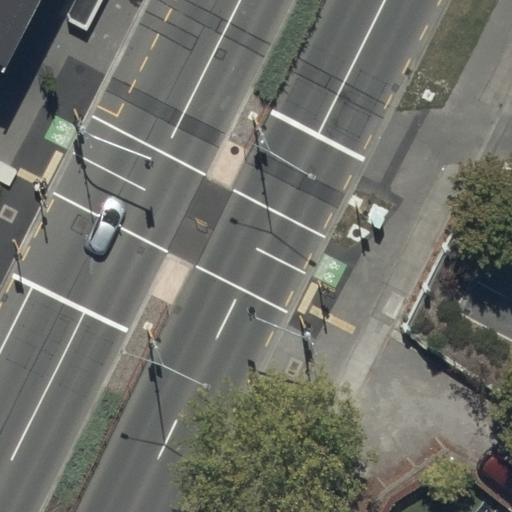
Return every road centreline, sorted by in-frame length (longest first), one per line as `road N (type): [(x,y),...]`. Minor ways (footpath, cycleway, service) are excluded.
road 1 (primary): [(384,0),(136,511)]
road 2 (primary): [(0,479),(240,0)]
